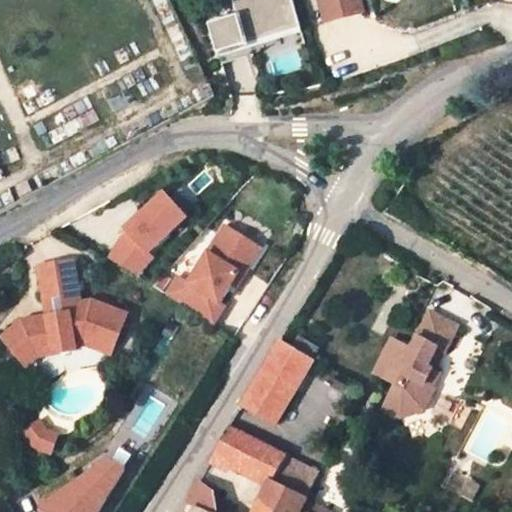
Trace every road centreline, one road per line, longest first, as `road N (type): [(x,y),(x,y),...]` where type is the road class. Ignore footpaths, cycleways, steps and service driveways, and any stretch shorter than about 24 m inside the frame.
road 1 (residential): [(339,189),(131,511)]
road 2 (residential): [(0,212),(163,123),(234,130)]
road 3 (residential): [(339,189),(511,301)]
road 4 (residential): [(392,128),(234,130)]
road 5 (residential): [(511,62),(392,128)]
road 6 (residential): [(234,130),(339,189)]
